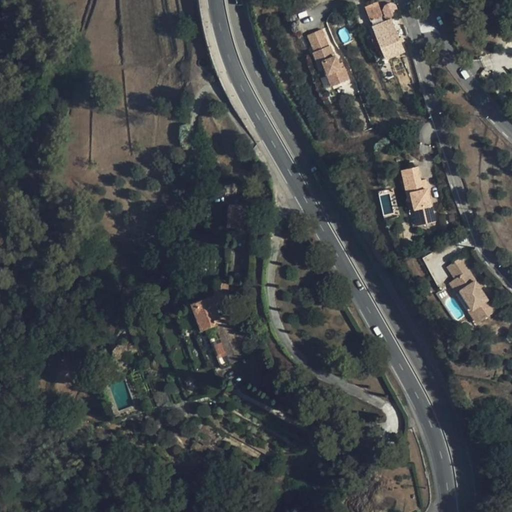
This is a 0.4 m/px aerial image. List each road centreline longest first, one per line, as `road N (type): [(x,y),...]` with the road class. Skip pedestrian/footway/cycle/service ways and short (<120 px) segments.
road 1 (primary): [(468,511),(449,418),(251,63),(234,0)]
road 2 (primary): [(215,0),(241,84),(431,426),(449,511)]
road 3 (tertiary): [(407,16),(458,199),(479,245),(511,283)]
road 4 (tertiary): [(511,130),(477,99),(436,27),(407,16)]
